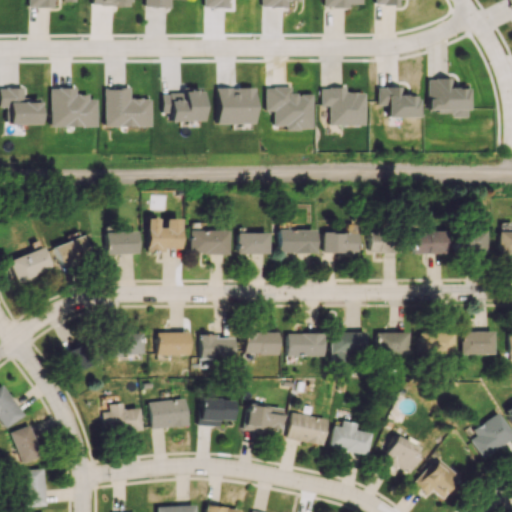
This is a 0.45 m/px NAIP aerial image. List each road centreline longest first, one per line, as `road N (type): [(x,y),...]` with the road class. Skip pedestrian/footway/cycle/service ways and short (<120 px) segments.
road 1 (residential): [(0,353),(77,304),(115,297),(511,295)]
road 2 (residential): [(0,180),(511,178)]
road 3 (residential): [(0,47),(383,47),(440,33),(470,14)]
road 4 (residential): [(85,483),(207,471),(315,489),(381,511)]
road 5 (residential): [(0,319),(76,438),(85,511)]
road 6 (residential): [(511,153),(504,74),(462,0)]
